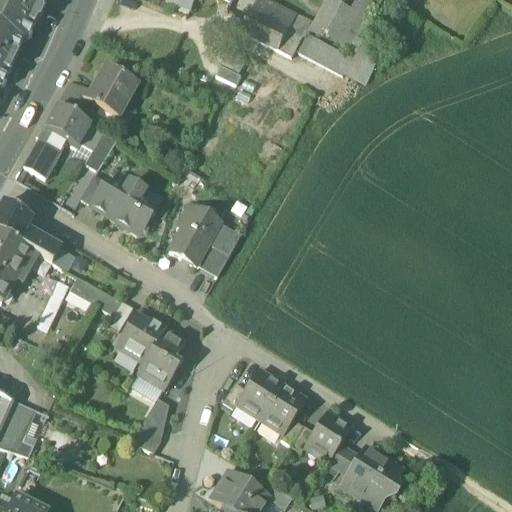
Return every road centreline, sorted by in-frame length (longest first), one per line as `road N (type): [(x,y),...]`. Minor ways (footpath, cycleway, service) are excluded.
road 1 (residential): [(0,190),(220,334)]
road 2 (residential): [(220,334),(441,475)]
road 3 (residential): [(220,334),(176,511)]
road 4 (tertiary): [(0,157),(80,0)]
